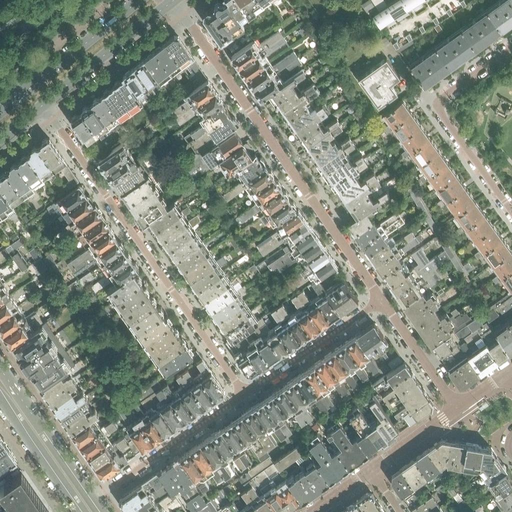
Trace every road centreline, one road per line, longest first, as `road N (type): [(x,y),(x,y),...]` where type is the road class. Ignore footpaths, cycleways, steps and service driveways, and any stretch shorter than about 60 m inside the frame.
road 1 (residential): [(380,300),(174,0)]
road 2 (residential): [(243,394),(44,104)]
road 3 (residential): [(511,47),(445,95),(439,109),(511,213)]
road 4 (residential): [(97,499),(243,394)]
road 5 (secondary): [(139,0),(0,111)]
road 6 (secondary): [(44,104),(174,0)]
road 7 (residential): [(243,394),(380,300)]
road 8 (secondary): [(97,499),(0,367)]
road 9 (secondary): [(0,401),(77,511)]
road 10 (residential): [(456,408),(380,300)]
